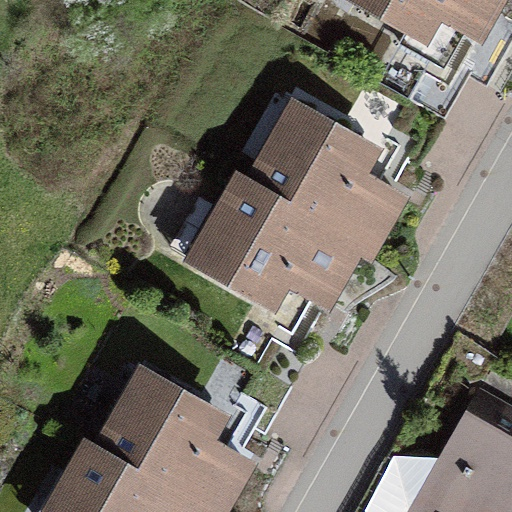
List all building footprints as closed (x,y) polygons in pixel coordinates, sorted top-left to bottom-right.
[(421,31),(463,57),(497,0),(324,0),(322,4),(407,55),(421,31)] [(231,192),(350,263),(359,269),(393,213),(350,187),(366,161),(281,109),(231,192)] [(270,301),(312,327),(350,263),(231,192),(223,187),(171,273),(256,324),(270,301)] [(77,454),(172,511),(216,511),(238,476),(196,450),(212,424),(126,372),(77,454)] [(511,511),(511,413),(484,398),(421,511),(511,511)] [(172,511),(77,454),(69,450),(31,511),(172,511)]
